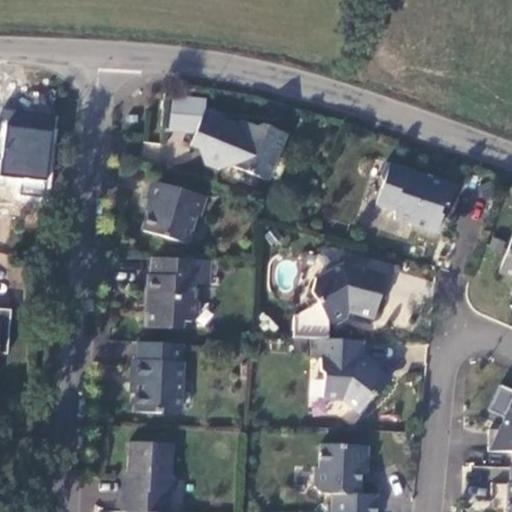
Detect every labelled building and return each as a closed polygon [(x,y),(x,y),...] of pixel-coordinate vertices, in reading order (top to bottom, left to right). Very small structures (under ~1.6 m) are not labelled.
[(215,173),(225,168),(263,184),(281,137),(259,128),(258,132),(237,124),(235,130),(200,116),(187,148),(195,152),(202,168),(215,173)] [(451,188),(382,167),(378,180),(380,186),(373,209),(391,215),(391,223),(433,235),(439,218),(436,217),(440,206),(445,207),(451,188)] [(191,219),(196,220),(202,200),(147,184),(142,202),(149,204),(140,234),(183,247),(191,219)] [(511,237),(510,237),(495,274),(511,280),(511,237)] [(376,301),(381,302),(389,274),(342,260),(340,267),(313,282),(309,296),(326,326),(331,327),(343,320),(345,314),(370,322),(376,301)] [(189,286),(200,287),(202,264),(147,261),(146,279),(144,279),(143,298),(145,298),(144,331),(166,332),(175,325),(188,325),(193,320),(194,304),(188,298),(189,286)] [(0,353),(7,354),(11,310),(0,309),(0,353)] [(179,366),(178,366),(179,348),(135,346),(134,364),(129,363),(128,384),(133,385),(132,415),(157,417),(161,413),(177,414),(179,366)] [(358,362),(318,360),(317,373),(321,377),(320,401),(341,402),(356,415),(369,398),(375,397),(385,384),(358,362)] [(485,454),(511,454),(511,401),(509,401),(495,432),(485,432),(485,454)] [(124,494),(119,494),(117,511),(167,511),(168,496),(173,493),(174,482),(169,479),(170,448),(126,445),(124,494)] [(330,497),(329,511),(373,511),(374,498),(357,497),(358,476),(365,476),(366,449),(317,447),(316,471),(312,470),(311,490),(317,496),(330,497)]
